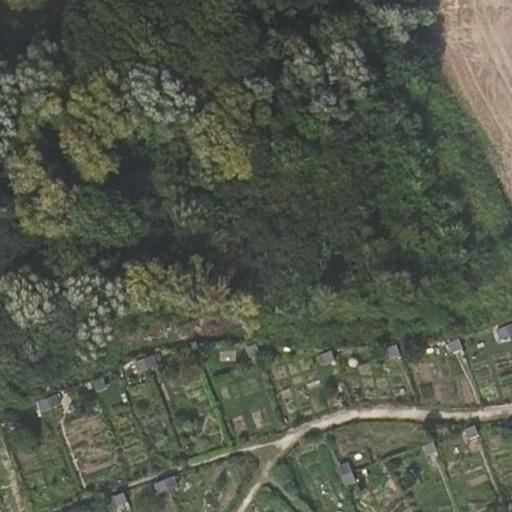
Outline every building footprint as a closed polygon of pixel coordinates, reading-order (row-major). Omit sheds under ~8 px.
[(511,336),(511,324),(495,331),(499,341),(511,336)] [(463,349),(459,340),(449,343),(452,352),(463,349)] [(261,353),(257,344),(246,348),(249,357),(261,353)] [(400,355),(396,345),(385,349),(389,359),(400,355)] [(335,361),(332,351),(321,355),(324,365),(335,361)] [(136,372),(158,366),(154,356),(133,363),(136,372)] [(60,405),(56,395),(36,403),(40,413),(60,405)] [(479,435),(475,425),(465,430),(469,440),(479,435)] [(438,452),(434,443),(423,446),(427,456),(438,452)] [(356,482),(349,463),(337,467),(345,487),(356,482)] [(179,487),(175,476),(154,484),(158,494),(179,487)] [(128,503),(124,493),(113,497),(118,507),(128,503)]
